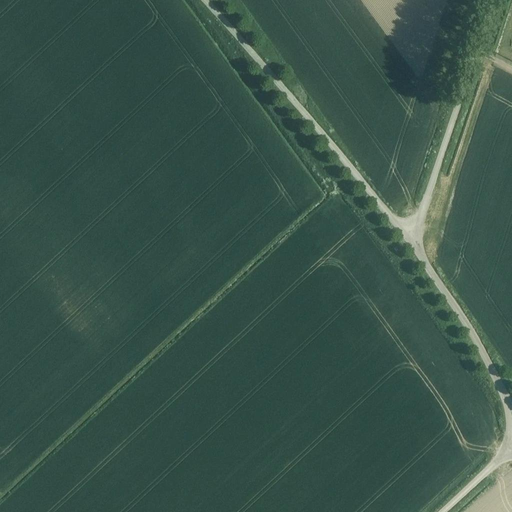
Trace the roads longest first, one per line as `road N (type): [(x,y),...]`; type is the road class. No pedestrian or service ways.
road 1 (unclassified): [(408,239),(204,0)]
road 2 (unclassified): [(408,239),(491,0)]
road 3 (unclassified): [(505,400),(408,239)]
